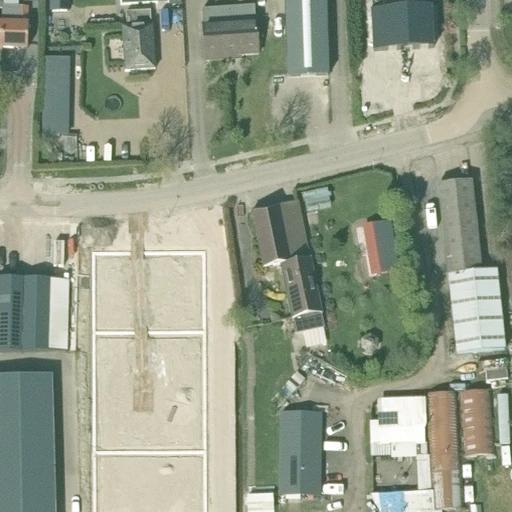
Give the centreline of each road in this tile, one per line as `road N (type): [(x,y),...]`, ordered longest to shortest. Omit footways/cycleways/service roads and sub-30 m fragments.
road 1 (unclassified): [(18,191),(51,205),(174,196),(442,129),(486,95)]
road 2 (track): [(390,144),(436,344),(418,374),(348,401),(352,511)]
road 3 (unclassified): [(18,191),(19,86),(0,85)]
